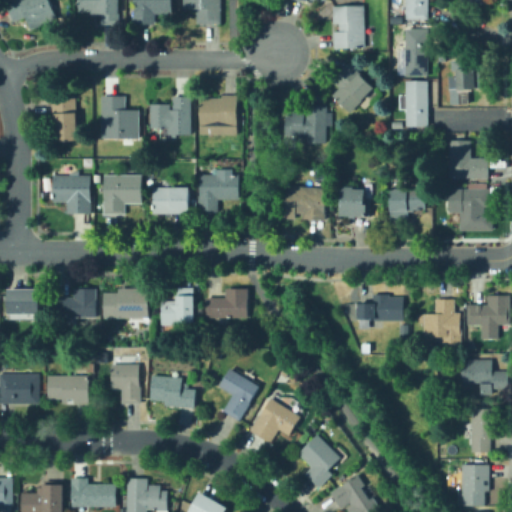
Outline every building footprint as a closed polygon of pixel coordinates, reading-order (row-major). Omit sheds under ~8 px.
[(50,0),(58,19),(32,30),(26,17),(15,22),(6,0),(50,0)] [(120,0),(120,25),(102,25),(102,14),(92,14),(92,12),(80,12),(80,0),(120,0)] [(173,0),(173,14),(156,14),(156,23),(134,23),(135,11),(135,0),(173,0)] [(221,0),(221,24),(198,24),(198,9),(184,9),(184,0),(221,0)] [(429,0),(429,19),(407,19),(407,10),(404,10),(404,0),(429,0)] [(365,5),(366,48),(335,49),(335,32),(340,31),(340,23),(334,23),(334,6),(365,5)] [(429,29),(429,76),(407,76),(407,29),(429,29)] [(478,60),(478,89),(454,89),(454,60),(478,60)] [(375,88),(351,113),(333,95),(341,88),(333,80),(350,63),(375,88)] [(429,81),(430,126),(407,126),(407,81),(429,81)] [(238,96),(238,135),(200,134),(201,98),(223,98),(223,95),(238,96)] [(77,96),(79,140),(57,141),(57,131),(54,131),(52,97),(77,96)] [(141,109),(140,138),(103,138),(102,96),(127,96),(127,110),(141,109)] [(193,96),(193,135),(169,135),(168,128),(152,128),(152,104),(171,104),(171,110),(174,110),(174,97),(193,96)] [(331,112),(330,125),(324,125),(324,143),(303,142),(303,135),(283,135),(283,115),(291,115),(291,109),(306,109),(306,105),(324,105),(324,112),(331,112)] [(404,121),(404,129),(393,129),(393,121),(404,121)] [(490,158),(490,178),(450,178),(450,141),(472,141),(472,158),(490,158)] [(240,174),(240,199),(219,199),(219,212),(199,212),(199,196),(201,196),(200,174),(240,174)] [(92,175),(92,214),(68,214),(68,202),(54,202),(54,175),(92,175)] [(143,175),(143,203),(126,203),(126,214),(104,214),(105,201),(105,175),(143,175)] [(483,186),(484,189),(490,189),(490,207),(485,207),(485,212),(494,212),(494,231),(461,230),(461,189),(469,189),(469,186),(470,184),(483,184),(483,186)] [(326,207),(326,214),(326,220),(303,219),(303,214),(296,213),(296,219),(284,219),(285,210),(286,186),(327,188),(326,207)] [(190,187),(190,214),(154,214),(154,187),(190,187)] [(355,187),(355,189),(366,189),(366,199),(372,199),(371,217),(357,216),(357,218),(350,217),(350,216),(341,216),(342,207),(342,188),(346,188),(346,187),(355,187)] [(404,188),(404,190),(427,190),(427,210),(415,210),(415,212),(409,212),(409,220),(392,221),(391,190),(395,189),(404,188)] [(196,296),(195,322),(182,322),(182,320),(180,321),(180,324),(162,324),(162,301),(177,301),(178,287),(194,288),(194,296),(196,296)] [(99,288),(98,318),(56,318),(56,298),(75,298),(75,288),(99,288)] [(150,288),(150,318),(105,318),(105,292),(120,293),(120,288),(150,288)] [(249,289),(249,318),(207,317),(207,298),(226,298),(226,288),(249,289)] [(40,289),(40,321),(10,321),(10,289),(40,289)] [(511,296),(511,325),(468,325),(469,305),(488,305),(489,296),(511,296)] [(404,297),(404,321),(360,320),(360,319),(356,319),(356,305),(360,305),(360,302),(374,302),(374,297),(404,297)] [(463,313),(463,348),(445,348),(445,337),(438,337),(438,345),(430,345),(430,337),(425,337),(425,314),(436,314),(436,299),(456,299),(456,313),(463,313)] [(410,325),(410,337),(402,337),(402,325),(410,325)] [(509,371),(509,389),(493,389),(492,395),(482,395),(482,383),(462,383),(462,360),(493,360),(493,371),(509,371)] [(142,387),(142,404),(123,404),(123,389),(113,389),(113,364),(141,364),(141,387),(142,387)] [(251,403),(241,421),(224,411),(234,394),(220,386),(232,368),(261,386),(251,403)] [(290,373),(285,381),(278,377),(283,369),(290,373)] [(41,374),(41,404),(1,404),(1,374),(41,374)] [(90,375),(90,404),(64,404),(64,399),(49,399),(49,375),(90,375)] [(197,391),(196,408),(166,406),(166,401),(152,400),(153,375),(184,377),(183,383),(191,383),(190,388),(197,389),(197,391)] [(273,398),(302,417),(290,436),(280,430),(271,444),(250,430),(261,414),(262,415),(273,398)] [(497,409),(497,437),(492,437),(492,452),(472,452),(473,409),(497,409)] [(334,474),(321,488),(306,474),(313,467),(299,454),(318,434),(342,458),(330,470),(334,474)] [(490,464),(490,492),(486,492),(486,505),(463,505),(463,491),(457,491),(457,467),(463,467),(463,464),(490,464)] [(363,487),(370,498),(374,495),(383,509),(378,511),(350,511),(349,509),(353,506),(351,503),(342,509),(331,492),(341,485),(360,474),(366,485),(363,487)] [(0,477),(15,477),(15,507),(0,507),(0,477)] [(118,483),(118,506),(73,506),(73,486),(73,477),(90,477),(90,483),(118,483)] [(169,490),(169,510),(149,510),(149,511),(128,511),(129,478),(150,478),(150,485),(162,485),(162,490),(169,490)] [(63,480),(63,485),(65,485),(65,511),(24,511),(24,493),(38,493),(38,488),(44,488),(44,485),(46,484),(46,480),(63,480)] [(229,508),(226,511),(190,511),(201,492),(229,508)]
